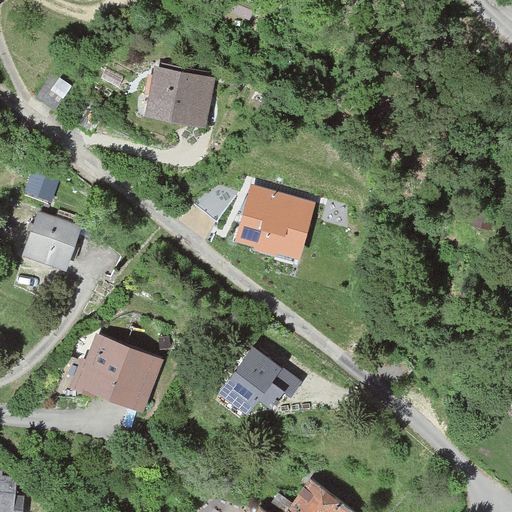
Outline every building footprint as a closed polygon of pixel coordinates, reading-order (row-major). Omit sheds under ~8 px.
[(219,76),(163,66),(155,113),(211,122),(219,76)] [(36,168),(29,188),(55,197),(62,176),(36,168)] [(324,200),(257,185),(245,241),(312,255),(324,200)] [(75,267),(87,225),(42,212),(30,254),(75,267)] [(171,358),(100,331),(81,383),(152,410),(171,358)] [(306,375),(263,347),(234,392),(264,411),(272,399),(284,407),(306,375)] [(20,473),(0,470),(0,511),(26,511),(28,499),(18,498),(20,473)] [(362,511),(317,478),(290,511),(362,511)] [(275,511),(262,501),(252,511),(275,511)]
